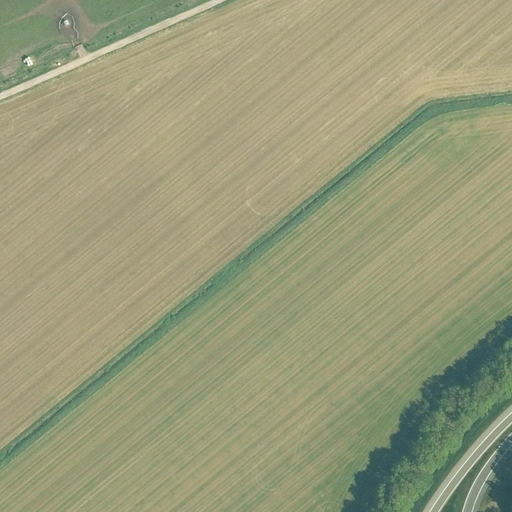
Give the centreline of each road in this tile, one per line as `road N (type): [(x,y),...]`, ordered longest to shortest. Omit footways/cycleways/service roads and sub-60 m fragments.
road 1 (track): [(222,0),(0,97)]
road 2 (motorway): [(511,418),(434,511)]
